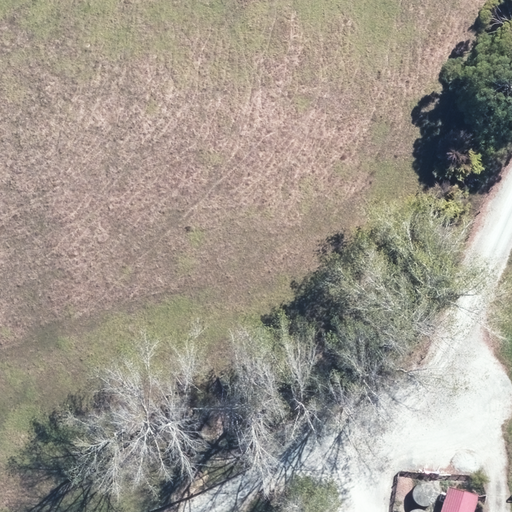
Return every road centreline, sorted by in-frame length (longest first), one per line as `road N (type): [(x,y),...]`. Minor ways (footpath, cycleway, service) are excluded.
road 1 (track): [(511,209),(435,358),(214,511)]
road 2 (track): [(338,511),(435,358)]
